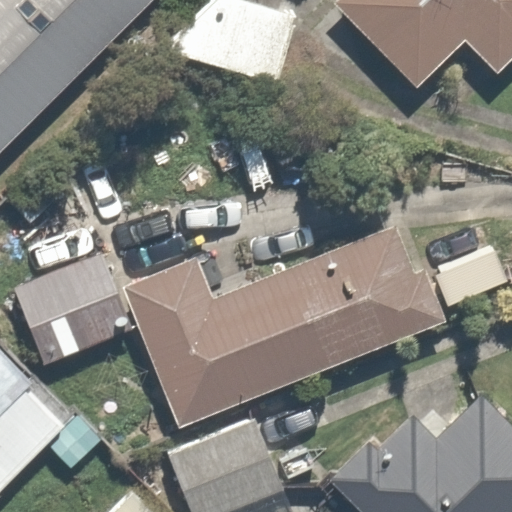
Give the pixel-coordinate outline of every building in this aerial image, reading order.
[(0,0),(0,139),(128,0),(0,0)] [(275,70),(294,4),(282,0),(196,0),(184,44),(275,70)] [(511,0),(329,0),(416,89),(465,42),(494,72),(511,55),(511,0)] [(200,249),(118,280),(172,420),(447,315),(429,267),(414,273),(396,226),(217,294),(200,249)] [(104,242),(13,270),(41,360),(131,332),(104,242)] [(511,511),(511,413),(486,387),(437,434),(413,411),(376,447),(369,431),(329,471),(369,511),(511,511)] [(264,405),(155,437),(177,511),(229,511),(291,494),(264,405)] [(104,511),(151,511),(129,489),(104,511)]
